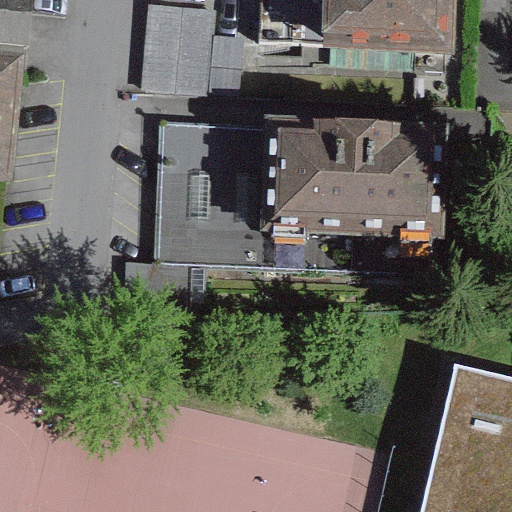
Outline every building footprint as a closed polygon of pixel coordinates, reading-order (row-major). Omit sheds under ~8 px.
[(0,0),(0,42),(28,45),(32,0),(0,0)] [(440,0),(323,0),(323,39),(440,43),(440,0)] [(219,11),(152,8),(148,93),(246,98),(249,39),(217,37),(219,11)] [(20,64),(0,62),(0,182),(8,183),(16,104),(20,64)] [(309,127),(274,126),(270,216),(429,223),(433,135),(399,134),(399,121),(310,118),(309,127)] [(511,511),(511,384),(455,372),(423,511),(511,511)]
